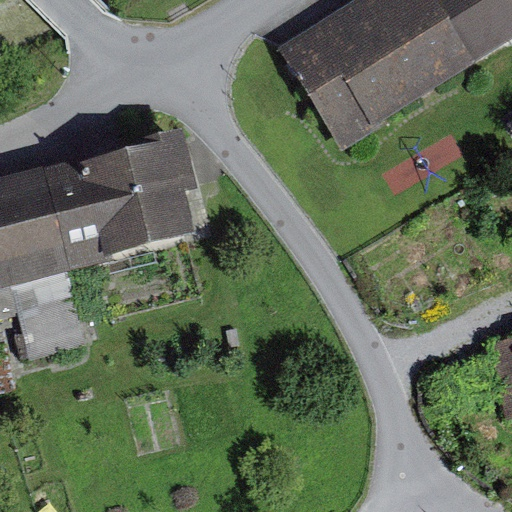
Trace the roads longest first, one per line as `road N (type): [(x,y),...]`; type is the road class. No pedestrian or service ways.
road 1 (residential): [(438,477),(407,424),(366,316),(307,225),(217,116),(170,75)]
road 2 (residential): [(170,75),(0,149)]
road 3 (residential): [(170,75),(284,0)]
